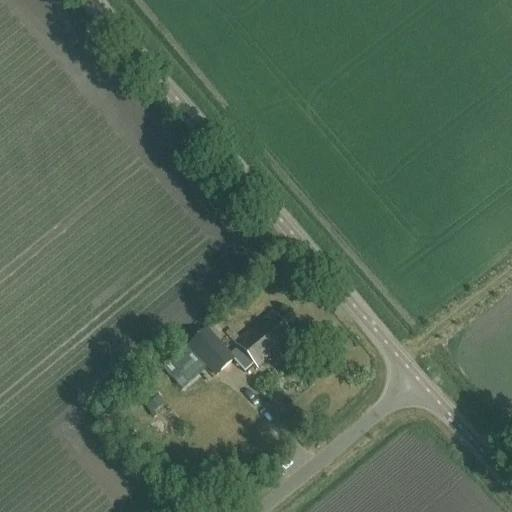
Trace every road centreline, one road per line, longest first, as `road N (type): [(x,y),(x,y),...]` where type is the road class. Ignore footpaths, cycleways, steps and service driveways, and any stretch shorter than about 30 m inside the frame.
road 1 (unclassified): [(412,382),(90,0)]
road 2 (unclassified): [(257,511),(412,382)]
road 3 (unclassified): [(511,491),(412,382)]
